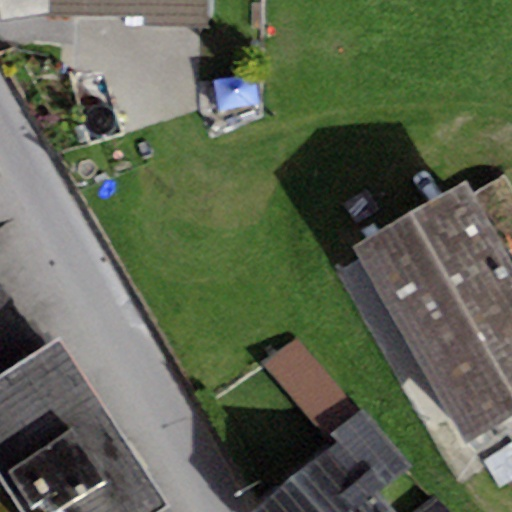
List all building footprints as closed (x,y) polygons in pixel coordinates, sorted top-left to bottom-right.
[(0,0),(0,19),(50,16),(50,0),(0,0)] [(50,0),(50,16),(143,20),(143,27),(205,29),(205,0),(50,0)] [(511,192),(501,176),(471,195),(507,248),(511,245),(511,192)] [(466,185),(355,246),(465,444),(511,418),(511,268),(471,195),(466,185)] [(0,374),(43,345),(0,280),(0,374)] [(43,345),(0,374),(0,511),(158,511),(170,505),(153,479),(57,336),(43,345)] [(331,438),(362,414),(301,337),(264,366),(325,443),(331,438)] [(337,445),(253,511),(361,511),(379,498),(412,472),(362,414),(331,438),(337,445)] [(389,511),(379,498),(361,511),(451,511),(441,499),(424,511),(389,511)]
